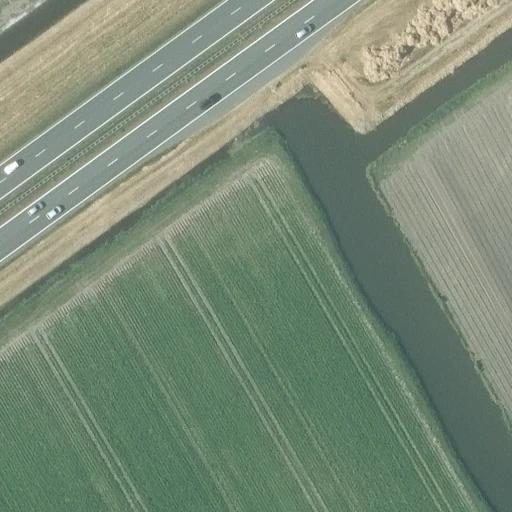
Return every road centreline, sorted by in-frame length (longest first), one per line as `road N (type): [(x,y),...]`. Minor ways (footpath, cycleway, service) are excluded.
road 1 (trunk): [(0,244),(339,0)]
road 2 (trunk): [(253,0),(0,182)]
